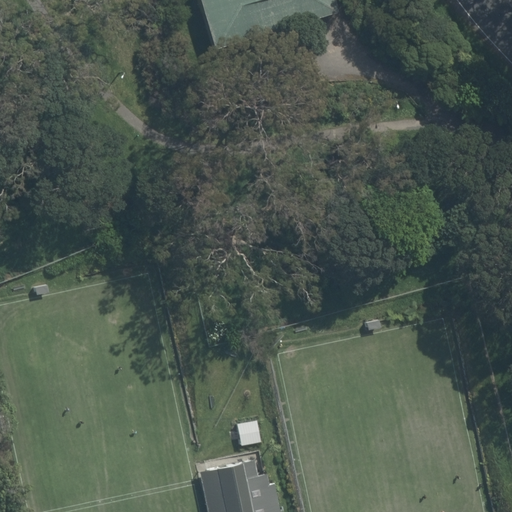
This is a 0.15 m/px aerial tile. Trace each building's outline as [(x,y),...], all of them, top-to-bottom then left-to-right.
[(196,0),(211,48),(335,11),(332,0),(196,0)] [(378,319),(364,322),(365,328),(379,325),(378,319)] [(178,374),(180,387),(186,385),(184,373),(178,374)] [(236,429),(239,445),(259,441),(256,425),(236,429)] [(278,511),(277,505),(273,482),(267,483),(265,473),(256,475),(252,459),(197,471),(205,511),(278,511)]
